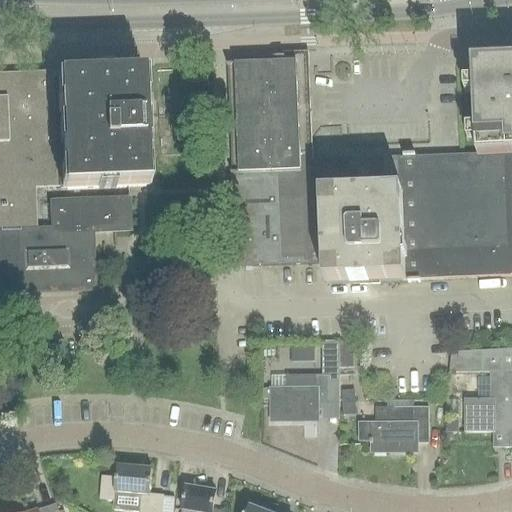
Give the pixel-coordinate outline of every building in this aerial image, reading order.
[(290,189),(290,184),(290,177),(300,177),(296,63),(284,63),(284,60),(256,61),(256,59),(250,59),(238,60),(238,67),(227,67),(233,213),(239,212),(241,269),(327,266),(328,285),(509,279),(511,276),(511,157),(477,159),(397,162),(397,171),(375,172),(375,186),(290,189)] [(511,64),(473,66),(477,159),(511,157),(511,64)] [(59,187),(55,80),(55,76),(0,77),(0,217),(33,216),(32,188),(59,187)] [(84,79),(55,80),(59,187),(59,192),(63,192),(74,192),(88,191),(102,191),(117,190),(131,189),(145,189),(145,176),(144,164),(144,152),(143,140),(143,128),(142,115),(142,103),(141,91),(141,77),(112,78),(84,79)] [(129,232),(128,202),(51,205),(52,232),(34,233),(0,233),(0,295),(28,295),(93,292),(91,234),(129,232)] [(319,346),(300,348),(301,359),(320,356),(319,346)] [(354,347),(341,347),(341,371),(355,370),(354,347)] [(286,392),(272,392),(272,423),(307,423),(307,410),(317,410),(317,403),(339,403),(338,348),(324,348),(325,378),(286,378),(286,392)] [(511,351),(452,355),(449,375),(490,376),(490,402),(465,402),(465,435),(494,434),(494,431),(505,431),(505,450),(511,450),(511,351)] [(341,392),(341,405),(355,405),(355,392),(341,392)] [(376,411),(376,427),(360,427),(360,443),(370,443),(370,446),(372,446),(372,455),(388,455),(388,454),(416,454),(416,455),(417,455),(417,446),(429,446),(429,410),(376,411)] [(459,434),(458,422),(446,422),(446,434),(459,434)] [(102,479),(100,502),(113,503),(112,511),(173,511),(175,499),(164,498),(150,497),(152,473),(117,469),(116,480),(102,479)] [(214,511),(217,494),(185,489),(180,511),(214,511)]
